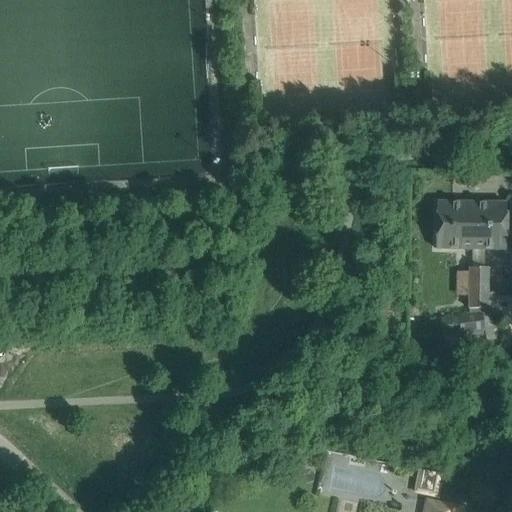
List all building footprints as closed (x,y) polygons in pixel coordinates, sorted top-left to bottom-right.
[(435,249),(473,249),(474,203),(437,202),(435,249)] [(473,249),(505,250),(506,203),(474,203),(473,249)] [(488,268),(469,267),(468,308),(488,309),(488,268)] [(484,331),(481,312),(440,318),(443,337),(484,331)] [(412,492),(434,496),(438,471),(416,467),(412,492)] [(460,511),(461,509),(423,501),(420,511),(460,511)]
